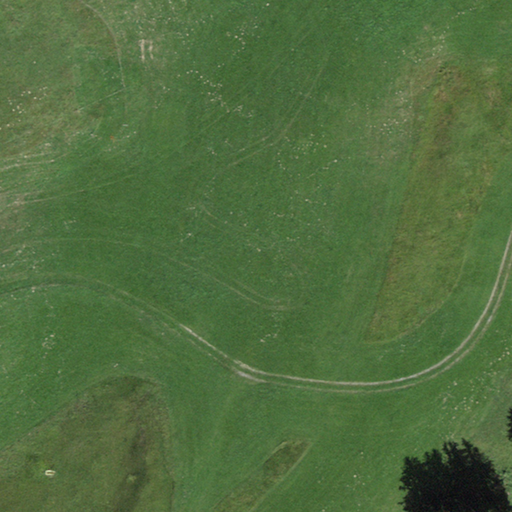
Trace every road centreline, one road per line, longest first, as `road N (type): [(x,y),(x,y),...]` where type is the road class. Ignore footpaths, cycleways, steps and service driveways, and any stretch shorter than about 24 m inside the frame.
road 1 (track): [(198,511),(216,372),(230,364),(356,381),(420,377),(464,349),(498,307),(511,256)]
road 2 (track): [(0,290),(50,279),(92,283),(192,333),(230,364)]
